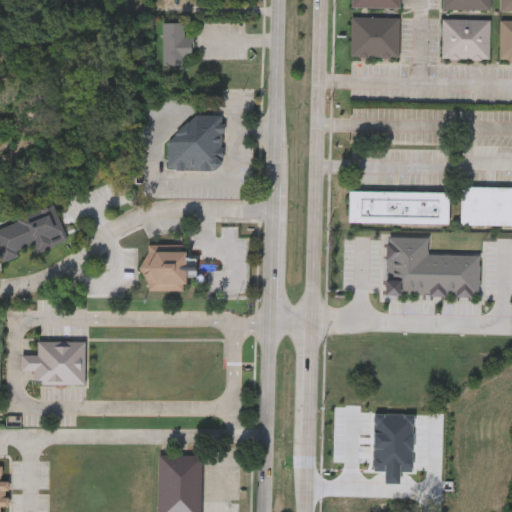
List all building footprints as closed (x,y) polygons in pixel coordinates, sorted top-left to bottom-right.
[(398,0),(398,9),(350,8),(350,0),(398,0)] [(488,0),(488,11),(440,11),(440,0),(488,0)] [(511,0),(511,12),(498,12),(498,0),(511,0)] [(397,18),(397,58),(348,58),(349,18),(397,18)] [(488,20),(488,60),(439,59),(439,20),(488,20)] [(511,61),(497,61),(498,21),(511,21),(511,61)] [(161,22),(182,22),(182,36),(190,36),(190,56),(181,56),(181,65),(161,65),(161,22)] [(166,168),(166,133),(186,133),(186,114),(221,114),(220,169),(166,168)] [(511,186),(511,225),(459,225),(459,186),(511,186)] [(447,222),(347,222),(347,189),(447,190),(447,222)] [(64,242),(33,252),(31,244),(15,250),(17,256),(0,261),(0,223),(53,207),(64,242)] [(184,290),(143,290),(144,244),(183,245),(183,267),(193,267),(193,275),(184,274),(184,290)] [(20,354),(36,354),(36,340),(83,341),(83,384),(32,384),(32,370),(20,370),(20,354)] [(200,511),(156,511),(156,454),(200,454),(200,511)] [(8,511),(9,483),(4,483),(4,467),(0,467),(0,511),(8,511)]
